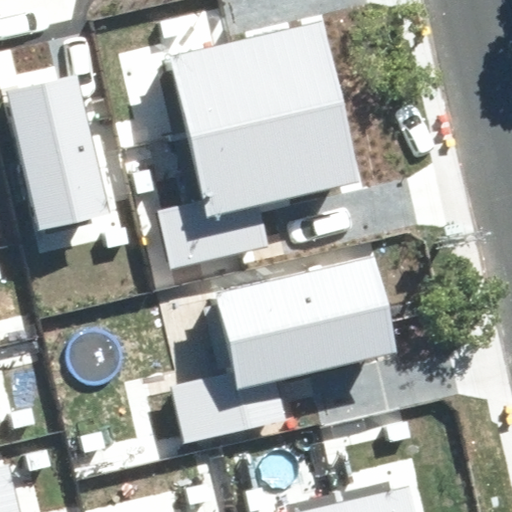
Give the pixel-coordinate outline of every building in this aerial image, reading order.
[(172,51),(192,139),(343,105),(323,16),(172,51)] [(19,91),(47,223),(115,209),(87,77),(19,91)] [(156,213),(170,274),(264,252),(254,207),(362,182),(343,105),(192,139),(206,202),(156,213)] [(182,378),(195,439),(291,418),(281,373),(401,346),(382,259),(216,295),(232,367),(182,378)] [(0,483),(0,511),(11,511),(5,482),(0,483)] [(298,511),(420,511),(414,485),(298,511)]
